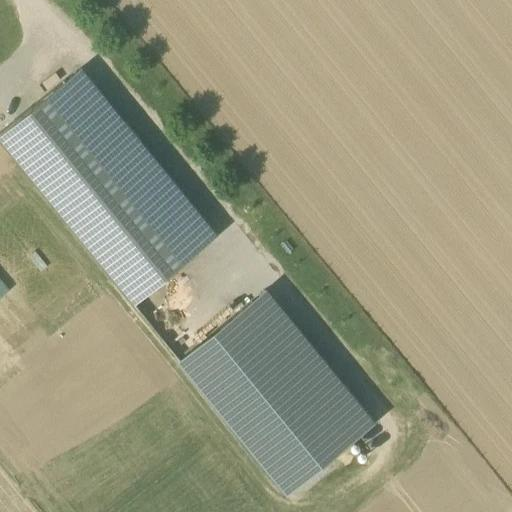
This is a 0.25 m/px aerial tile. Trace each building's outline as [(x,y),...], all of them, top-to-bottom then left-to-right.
[(217,234),(80,67),(65,80),(201,247),(217,234)] [(0,132),(0,139),(133,303),(201,247),(65,80),(0,132)] [(372,420),(266,289),(248,304),(354,435),(372,420)] [(354,435),(248,304),(179,360),(285,491),(354,435)] [(351,441),(349,446),(352,449),(357,449),(358,444),(355,441),(351,441)] [(434,511),(418,492),(393,511),(434,511)]
